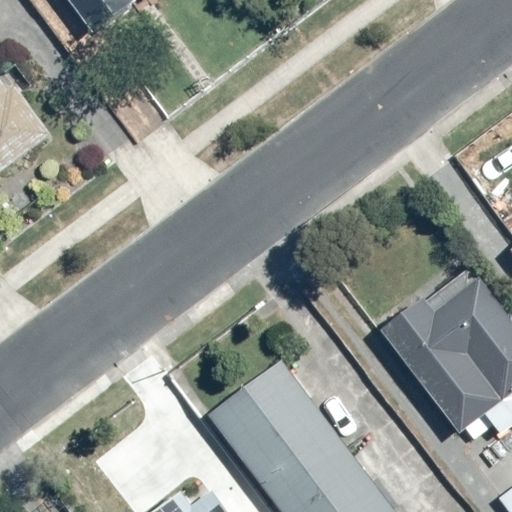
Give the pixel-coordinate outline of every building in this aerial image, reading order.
[(141,0),(65,0),(93,36),(141,0)] [(0,168),(49,132),(4,71),(0,73),(0,168)] [(511,300),(503,306),(479,266),(384,325),(454,438),(487,418),(499,437),(511,429),(511,300)] [(279,511),(392,511),(280,360),(207,414),(279,511)] [(276,511),(265,496),(256,503),(223,458),(148,511),(276,511)] [(511,511),(511,488),(499,497),(508,511),(511,511)]
